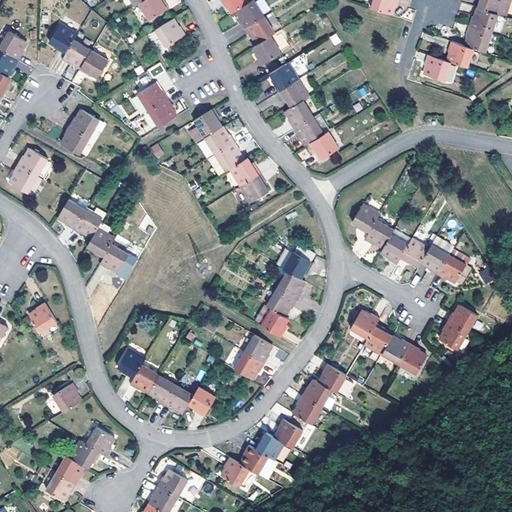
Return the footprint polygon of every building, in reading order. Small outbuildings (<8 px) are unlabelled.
[(160,3),(158,0),(144,0),(137,5),(147,22),(167,10),(163,1),(160,3)] [(248,3),(246,0),(218,0),(223,7),(225,6),(230,14),(235,12),(248,3)] [(393,17),(398,0),(374,0),(375,0),(377,1),(374,11),(393,17)] [(475,10),(495,16),(500,0),(476,0),(478,1),(475,10)] [(243,30),(263,18),(253,1),(248,3),(235,12),(240,20),(238,21),(243,30)] [(467,27),(489,34),(495,16),(475,10),(472,20),(469,19),(467,27)] [(272,13),(266,16),(273,30),(279,27),(272,13)] [(274,35),(263,18),(243,30),(248,39),(250,37),(256,46),(269,38),(274,35)] [(176,29),(172,21),(154,31),(148,35),(153,42),(158,39),(164,49),(184,37),(179,28),(176,29)] [(76,36),(59,26),(48,44),(57,49),(56,51),(64,56),(73,42),(76,36)] [(489,34),(467,27),(463,36),(466,37),(463,46),(471,49),(483,53),(489,34)] [(0,44),(0,50),(18,61),(23,53),(20,51),(25,43),(8,32),(0,44)] [(334,45),(341,42),(337,33),(330,36),(334,45)] [(280,55),(269,38),(256,46),(251,49),(257,57),(255,58),(260,67),(280,55)] [(89,52),(73,42),(64,56),(61,62),(69,66),(70,64),(79,69),(89,52)] [(465,68),(471,49),(463,46),(449,42),(446,51),(448,52),(445,62),(448,63),(465,68)] [(18,61),(0,50),(0,74),(5,77),(10,69),(12,70),(18,61)] [(97,79),(107,62),(89,52),(79,69),(78,71),(87,76),(88,74),(97,79)] [(445,62),(427,55),(423,65),(426,66),(423,75),(443,81),(448,63),(445,62)] [(290,62),(298,76),(307,70),(299,56),(290,62)] [(16,69),(30,73),(33,67),(18,62),(16,69)] [(160,64),(149,69),(153,76),(164,71),(160,64)] [(276,93),(296,81),(286,64),(268,75),(273,83),(271,85),(276,93)] [(0,96),(2,98),(7,90),(4,88),(9,80),(5,77),(0,74),(0,96)] [(307,98),(296,81),(276,93),(281,102),(284,100),(289,109),(302,101),(307,98)] [(146,112),(166,100),(161,92),(159,93),(154,84),(136,95),(146,112)] [(366,86),(357,90),(359,97),(369,93),(366,86)] [(174,118),(169,110),(171,109),(166,100),(146,112),(156,129),(174,118)] [(293,131),(312,119),(302,101),(289,109),(284,112),(289,121),(287,122),(293,131)] [(203,139),(221,128),(216,119),(218,118),(213,109),(192,122),(195,127),(203,139)] [(68,127),(89,138),(98,122),(80,111),(75,119),(73,118),(68,127)] [(312,119),(323,136),(327,133),(316,116),(312,119)] [(323,136),(312,119),(293,131),(297,139),(299,138),(305,146),(309,144),(323,136)] [(66,137),(61,145),(78,156),(89,138),(68,127),(64,135),(66,137)] [(203,139),(195,127),(186,132),(188,136),(195,132),(199,141),(203,139)] [(213,156),(233,144),(228,135),(226,136),(221,128),(203,139),(213,156)] [(337,150),(327,133),(323,136),(309,144),(314,152),(312,153),(318,162),(337,150)] [(150,147),(156,159),(164,154),(157,143),(150,147)] [(242,163),(236,153),(238,152),(233,144),(213,156),(224,174),(228,171),(242,163)] [(22,157),(17,165),(37,177),(47,161),(29,150),(24,158),(22,157)] [(238,187),(258,175),(253,166),(251,168),(246,160),(242,163),(228,171),(238,187)] [(14,175),(9,183),(27,194),(37,177),(17,165),(12,174),(14,175)] [(266,193),(262,184),(263,183),(258,175),(238,187),(248,204),(266,193)] [(59,213),(56,219),(65,224),(64,226),(72,231),(83,211),(66,201),(59,213)] [(375,220),(378,215),(361,204),(350,223),(358,228),(357,230),(366,235),(375,220)] [(95,230),(101,221),(83,211),(72,231),(81,237),(82,235),(90,239),(95,230)] [(390,235),(392,231),(375,220),(366,235),(363,241),(371,246),(373,244),(381,249),(390,235)] [(410,239),(393,229),(392,231),(390,235),(407,245),(410,239)] [(110,245),(113,240),(95,230),(90,239),(85,248),(94,253),(93,255),(101,260),(110,245)] [(407,245),(390,235),(381,249),(379,253),(387,258),(386,260),(395,265),(398,260),(407,245)] [(450,253),(454,245),(436,236),(432,243),(450,253)] [(427,250),(410,239),(407,245),(398,260),(406,265),(408,263),(416,268),(419,263),(427,250)] [(117,273),(127,256),(110,245),(101,260),(98,265),(107,271),(109,268),(117,273)] [(434,276),(447,256),(430,245),(427,250),(419,263),(427,269),(426,271),(434,276)] [(310,264),(290,253),(280,270),(285,273),(298,280),(303,272),(305,273),(310,264)] [(453,285),(464,266),(447,256),(434,276),(443,282),(444,279),(453,285)] [(478,272),(485,285),(495,279),(488,267),(478,272)] [(274,290),(295,302),(299,293),(297,292),(302,283),(298,280),(285,273),(274,290)] [(295,302),(274,290),(264,307),(268,310),(282,318),(287,309),(290,310),(295,302)] [(55,323),(43,303),(35,308),(36,310),(27,316),(38,333),(55,323)] [(259,325),(268,310),(264,307),(260,305),(251,321),(259,325)] [(475,319),(458,308),(453,317),(450,315),(445,324),(465,336),(475,319)] [(281,328),(286,320),(282,318),(268,310),(259,325),(258,327),(278,339),(283,330),(281,328)] [(372,326),(376,321),(368,316),(367,318),(358,313),(347,331),(364,341),(372,326)] [(465,336),(445,324),(440,332),(442,333),(437,342),(454,353),(465,336)] [(378,357),(389,339),(380,334),(381,332),(372,326),(364,341),(361,346),(378,357)] [(242,353),(262,365),(267,356),(265,354),(269,347),(252,336),(242,353)] [(395,368),(407,348),(399,342),(398,345),(389,339),(378,357),(395,368)] [(423,360),(415,355),(416,353),(407,348),(395,368),(412,378),(423,360)] [(142,361),(125,350),(115,367),(123,373),(122,375),(131,381),(139,366),(142,361)] [(257,373),(262,365),(242,353),(232,371),(241,376),(249,381),(255,372),(257,373)] [(395,368),(378,357),(373,366),(390,376),(395,368)] [(146,395),(156,377),(139,366),(131,381),(128,386),(136,391),(137,389),(146,395)] [(325,366),(324,366),(319,375),(321,376),(317,385),(330,392),(334,395),(344,378),(343,377),(325,366)] [(162,406),(173,387),(156,377),(146,395),(155,400),(154,402),(162,406)] [(320,410),(330,392),(317,385),(312,382),(307,391),(305,390),(300,398),(320,410)] [(79,402),(73,393),(76,392),(70,384),(51,396),(61,413),(79,402)] [(190,397),(173,387),(162,406),(171,412),(172,410),(180,415),(185,406),(190,397)] [(202,419),(213,399),(195,388),(190,397),(185,406),(194,411),(193,414),(202,419)] [(320,410),(300,398),(295,407),(297,408),(292,416),(310,427),(320,410)] [(302,433),(282,421),(277,430),(279,431),(274,439),(283,444),(292,450),(302,433)] [(113,438),(95,427),(85,444),(100,453),(105,456),(110,447),(108,446),(113,438)] [(273,462),(283,444),(274,439),(265,434),(260,443),(258,441),(252,450),(267,458),(273,462)] [(85,444),(79,441),(69,459),(82,467),(87,469),(92,460),(94,462),(100,453),(85,444)] [(252,450),(246,446),(241,455),(243,456),(238,465),(247,470),(256,476),(267,458),(252,450)] [(69,459),(65,456),(55,473),(74,484),(79,476),(77,475),(82,467),(69,459)] [(238,465),(227,458),(222,467),(224,468),(219,477),(237,487),(247,470),(238,465)] [(155,487),(175,498),(185,481),(167,471),(162,479),(160,478),(155,487)] [(74,484),(55,473),(44,490),(61,501),(67,492),(69,493),(74,484)] [(147,505),(158,511),(167,511),(175,498),(155,487),(150,495),(152,496),(147,505)]
